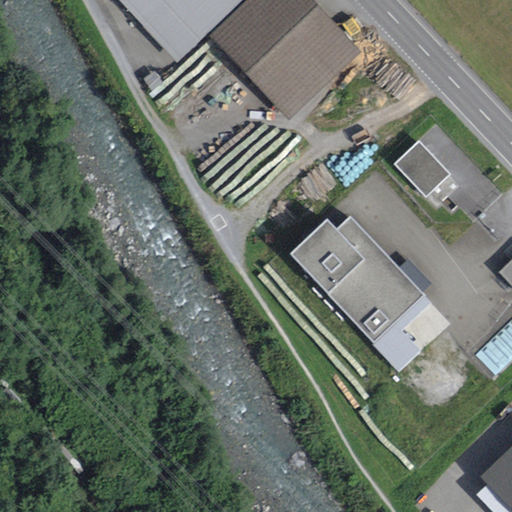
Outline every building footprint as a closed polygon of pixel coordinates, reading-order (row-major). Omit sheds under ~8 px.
[(166,6),(198,40),(240,0),(118,0),(144,27),(166,6)] [(283,110),(349,47),(304,0),(253,0),(214,37),(283,110)] [(176,60),(198,40),(166,6),(144,27),(176,60)] [(426,198),(450,176),(419,143),(395,166),(426,198)] [(378,291),(379,293),(352,318),(428,398),(454,374),(461,381),(478,365),(466,352),(486,333),(416,259),(398,276),(403,280),(394,288),(390,283),(388,282),(378,291)] [(511,261),(499,274),(511,286),(511,261)] [(394,288),(403,280),(398,276),(390,283),(394,288)] [(503,511),(511,511),(511,459),(480,487),(503,511)]
